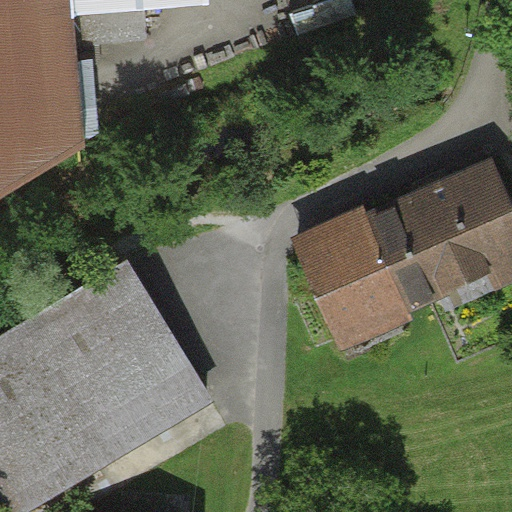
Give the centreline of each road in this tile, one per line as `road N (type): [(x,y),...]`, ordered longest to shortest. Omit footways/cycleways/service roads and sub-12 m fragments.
road 1 (track): [(0,327),(190,223),(286,226),(273,313),(269,460),(257,511)]
road 2 (residential): [(511,25),(488,106),(286,226)]
